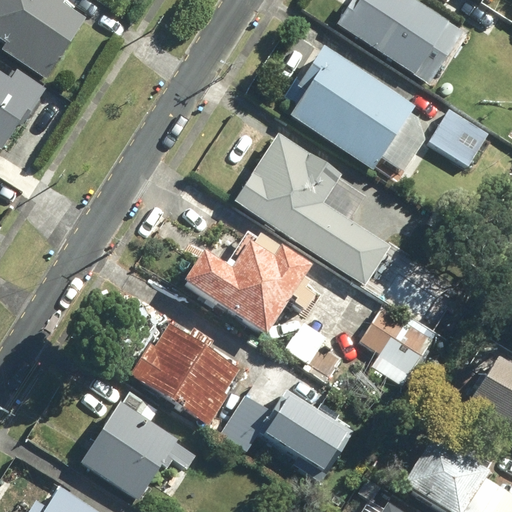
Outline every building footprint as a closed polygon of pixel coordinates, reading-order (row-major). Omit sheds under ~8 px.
[(80,26),(57,12),(64,0),(0,0),(0,45),(3,47),(0,52),(0,58),(43,86),(80,26)] [(354,0),(335,30),(426,87),(457,37),(406,5),(409,0),(354,0)] [(511,32),(492,19),(477,43),(511,65),(511,32)] [(423,146),(415,126),(405,120),(409,114),(317,55),(295,89),(304,94),(285,124),(369,177),(378,163),(403,178),(423,146)] [(0,149),(13,130),(16,132),(40,95),(5,72),(0,80),(0,149)] [(484,137),(448,114),(427,145),(463,169),(484,137)] [(347,224),(363,200),(274,142),(230,208),(360,294),(388,251),(347,224)] [(318,299),(298,286),(305,277),(244,237),(240,243),(226,233),(208,261),(198,255),(176,289),(260,345),(283,310),(297,320),(302,312),(307,315),(318,299)] [(308,353),(317,338),(300,327),(282,355),(325,382),(338,362),(327,355),(323,362),(308,353)] [(368,328),(355,346),(377,361),(370,371),(401,391),(420,363),(368,328)] [(164,332),(148,357),(141,352),(124,380),(157,401),(203,430),(236,379),(164,332)] [(463,408),(511,440),(511,373),(494,362),(463,408)] [(146,428),(154,414),(121,394),(76,468),(135,504),(161,462),(182,475),(193,457),(146,428)] [(279,394),(266,415),(242,399),(217,438),(245,456),(255,441),(294,466),(292,470),(319,487),(350,440),(279,394)] [(511,511),(511,510),(476,487),(480,481),(429,446),(398,491),(429,511),(511,511)] [(41,511),(33,511),(30,510),(28,511),(84,511),(54,492),(41,511)]
